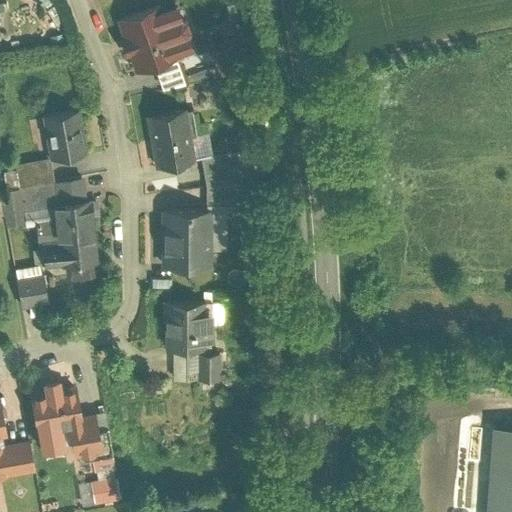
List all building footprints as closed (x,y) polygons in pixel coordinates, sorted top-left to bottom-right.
[(114,16),(136,74),(154,68),(164,93),(193,82),(182,52),(190,48),(173,4),(154,11),(151,3),(114,16)] [(148,165),(158,163),(195,155),(184,104),(138,113),(148,165)] [(50,158),(79,156),(75,111),(36,114),(39,158),(4,161),(6,190),(52,186),(50,158)] [(37,273),(95,267),(88,197),(44,201),(48,239),(28,241),(30,266),(6,268),(10,304),(40,301),(37,273)] [(157,211),(157,266),(208,266),(208,211),(157,211)] [(184,345),(184,375),(208,374),(208,350),(211,350),(211,299),(163,299),(163,345),(184,345)] [(31,390),(40,449),(60,446),(62,457),(103,452),(96,404),(79,406),(76,381),(60,383),(58,371),(41,374),(43,388),(31,390)] [(0,476),(32,471),(26,434),(0,438),(0,430),(4,429),(0,407),(0,476)] [(511,511),(511,424),(494,423),(486,511),(511,511)] [(84,502),(122,495),(113,450),(94,454),(97,474),(79,477),(84,502)]
